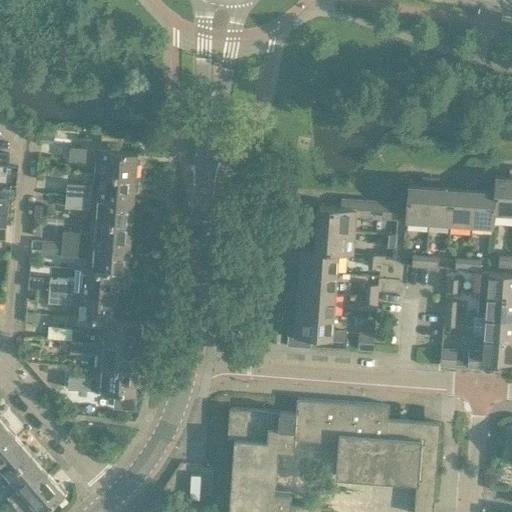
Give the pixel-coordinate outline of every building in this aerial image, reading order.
[(59,138),(74,139),(75,130),(59,129),(59,138)] [(53,142),(54,131),(41,130),(40,141),(53,142)] [(136,174),(137,151),(70,147),(69,159),(94,161),(94,159),(99,159),(98,171),(136,174)] [(0,164),(8,165),(9,153),(0,152),(0,164)] [(511,214),(511,169),(509,169),(509,176),(494,175),(493,189),(494,189),(493,213),(495,213),(511,214)] [(134,199),(136,174),(98,171),(97,186),(92,186),(92,185),(67,183),(66,194),(134,199)] [(426,223),(430,177),(421,176),(421,184),(408,183),(405,221),(426,223)] [(439,185),(439,178),(430,177),(426,223),(448,224),(451,186),(439,185)] [(470,226),(473,180),(464,180),(464,187),(451,186),(448,224),(470,226)] [(482,189),(482,181),(473,180),(470,226),(494,228),(495,213),(493,213),(494,189),(493,189),(482,189)] [(0,233),(6,234),(9,192),(0,191),(0,233)] [(132,224),(134,199),(66,194),(65,207),(90,209),(90,208),(95,208),(94,221),(132,224)] [(370,217),(371,201),(341,199),(340,206),(319,204),(317,219),(310,219),(310,227),(354,231),(355,216),(370,217)] [(397,219),(398,203),(383,202),(382,218),(397,219)] [(46,217),(47,205),(34,204),(33,216),(46,217)] [(130,248),(132,224),(94,221),(94,234),(88,234),(88,232),(63,230),(63,241),(63,242),(130,248)] [(353,254),(354,231),(310,227),(309,235),(316,236),(315,247),(315,249),(339,252),(339,253),(353,254)] [(395,247),(396,234),(385,233),(384,246),(395,247)] [(63,242),(63,241),(50,241),(49,254),(86,256),(87,255),(92,255),(91,269),(118,271),(118,273),(129,274),(130,248),(63,242)] [(315,249),(315,247),(293,246),(293,256),(300,256),(299,269),(338,272),(339,253),(339,252),(315,249)] [(510,267),(511,254),(499,253),(498,266),(510,267)] [(378,268),(379,255),(368,254),(367,267),(378,268)] [(423,267),(424,255),(412,254),(411,266),(423,267)] [(437,268),(438,256),(424,255),(423,267),(437,268)] [(467,270),(467,259),(455,258),(454,270),(467,270)] [(480,271),(481,260),(467,259),(467,270),(480,271)] [(91,269),(75,268),(74,278),(48,277),(48,289),(117,295),(118,273),(118,271),(91,269)] [(336,294),(338,272),(299,269),(298,281),(291,281),(290,290),(336,294)] [(511,273),(489,271),(481,271),(479,294),(487,294),(511,295),(511,273)] [(456,293),(457,279),(445,279),(445,292),(456,293)] [(376,297),(377,284),(366,283),(365,296),(376,297)] [(115,318),(115,317),(117,295),(48,289),(47,301),(73,303),(73,301),(78,302),(77,316),(103,318),(103,317),(115,318)] [(334,315),(336,294),(290,290),(290,299),(296,299),(295,312),(334,315)] [(511,295),(487,294),(479,294),(478,315),(485,315),(485,316),(511,318),(511,295)] [(375,310),(376,297),(365,296),(364,309),(375,310)] [(454,314),(455,301),(444,300),(443,313),(454,314)] [(39,321),(39,312),(26,312),(26,321),(39,321)] [(333,330),(334,315),(295,312),(295,324),(287,324),(287,334),(315,336),(315,345),(346,347),(348,331),(333,330)] [(453,327),(454,314),(443,313),(442,326),(453,327)] [(511,318),(485,316),(484,338),(511,339),(511,318)] [(139,345),(140,319),(115,317),(115,318),(103,317),(103,318),(102,330),(97,330),(97,328),(73,326),(72,339),(139,345)] [(372,349),(373,333),(358,332),(357,348),(372,349)] [(511,339),(484,338),(483,351),(469,350),(468,360),(456,359),(457,350),(440,348),(439,363),(467,365),(467,366),(498,368),(499,361),(511,361),(511,339)] [(137,368),(139,345),(72,339),(71,351),(95,352),(95,351),(100,352),(99,365),(137,368)] [(135,393),(137,368),(99,365),(98,378),(93,378),(93,376),(69,374),(68,388),(135,393)] [(388,417),(389,404),(297,397),(296,411),(229,406),(227,437),(234,438),(228,511),(329,511),(330,504),(290,501),(291,490),(274,488),(277,448),(295,449),(296,428),(339,431),(335,475),(416,481),(413,511),(433,511),(440,421),(388,417)] [(0,448),(15,435),(0,417),(0,448)] [(0,469),(6,476),(32,454),(15,435),(0,448),(0,469)] [(13,504),(48,473),(32,454),(6,476),(15,487),(5,496),(13,504)] [(62,494),(65,492),(48,473),(13,504),(19,511),(42,511),(54,502),(62,494)] [(62,494),(54,502),(61,509),(68,502),(62,494)]
